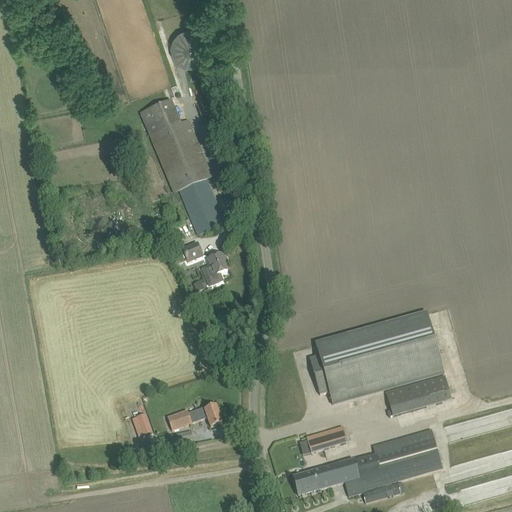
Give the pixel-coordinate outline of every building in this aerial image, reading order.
[(198,32),(173,33),(175,67),(199,66),(198,32)] [(198,236),(216,230),(225,226),(206,181),(212,178),(188,122),(181,125),(171,102),(141,115),(175,194),(180,191),(198,236)] [(178,266),(187,262),(188,264),(203,258),(198,245),(183,251),(183,252),(174,255),(178,266)] [(210,288),(214,286),(223,282),(220,275),(228,272),(225,265),(228,264),(225,257),(222,258),(221,256),(212,260),(208,261),(211,267),(203,270),(210,288)] [(445,376),(427,312),(315,344),(319,357),(309,360),(320,396),(329,394),(333,407),(445,376)] [(424,410),(451,403),(445,378),(418,385),(424,410)] [(211,429),(213,428),(223,424),(217,407),(205,411),(205,409),(189,415),(188,413),(168,420),(172,432),(208,419),(211,429)] [(511,412),(480,423),(483,434),(511,425),(511,412)] [(153,434),(146,416),(132,421),(139,439),(153,434)] [(469,427),(443,432),(445,443),(471,439),(469,427)] [(312,455),(348,444),(343,429),(307,439),(312,455)] [(391,485),(423,476),(443,470),(432,430),(411,436),(411,437),(373,448),(375,456),(293,478),(299,498),(345,485),(349,499),(363,495),(366,505),(376,503),(401,495),(398,485),(391,487),(391,485)] [(161,447),(180,443),(193,441),(191,432),(159,439),(161,447)]
